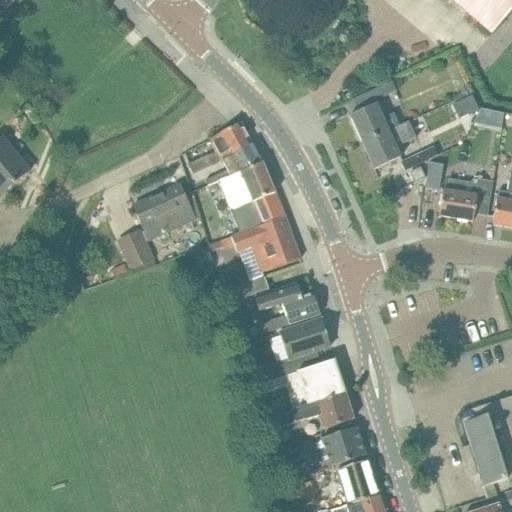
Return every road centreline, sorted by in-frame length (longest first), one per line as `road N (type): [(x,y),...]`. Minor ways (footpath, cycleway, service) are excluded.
road 1 (tertiary): [(347,275),(292,152),(188,26)]
road 2 (tertiary): [(410,511),(347,275)]
road 3 (residential): [(511,260),(433,249),(347,275)]
